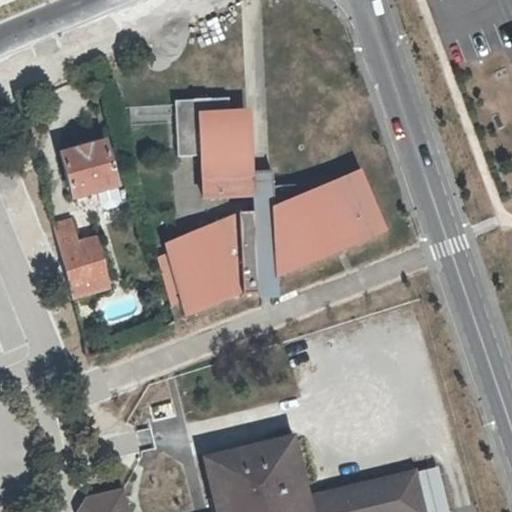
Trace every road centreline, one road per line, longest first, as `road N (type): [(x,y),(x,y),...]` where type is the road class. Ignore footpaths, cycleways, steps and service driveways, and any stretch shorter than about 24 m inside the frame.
road 1 (tertiary): [(364,0),(511,424)]
road 2 (residential): [(0,376),(30,399),(54,441),(60,472),(53,511)]
